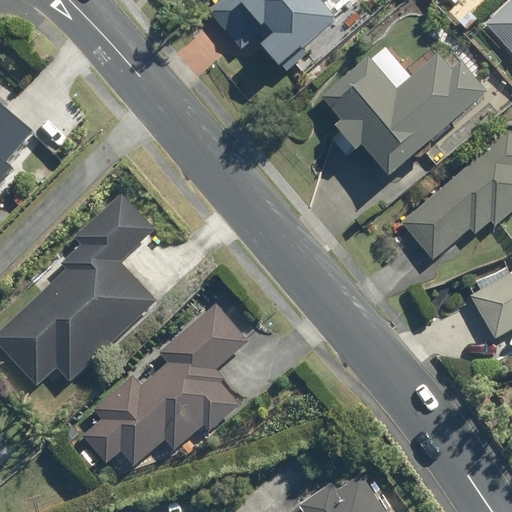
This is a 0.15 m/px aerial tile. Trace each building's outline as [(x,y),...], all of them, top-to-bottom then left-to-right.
[(270,45),(285,64),(342,15),(329,0),(221,0),(214,7),(247,47),(274,23),(283,33),(270,45)] [(511,1),(490,23),(511,46),(511,1)] [(376,59),(329,99),(349,122),(369,144),(397,176),(495,93),(469,62),(461,70),(447,54),(402,92),(376,59)] [(0,203),(35,165),(31,161),(42,149),(0,109),(0,108),(4,104),(0,100),(0,203)] [(511,132),(407,223),(438,259),(491,214),(501,225),(511,215),(511,132)] [(64,271),(71,279),(0,343),(43,390),(64,371),(76,383),(162,305),(125,264),(162,230),(132,196),(83,241),(90,248),(64,271)] [(511,277),(476,298),(501,340),(511,333),(511,277)] [(206,420),(212,427),(237,406),(232,400),(231,399),(222,388),(221,387),(216,381),(212,384),(206,376),(216,367),(246,342),(237,331),(227,320),(226,319),(218,310),(168,353),(176,364),(143,392),(134,382),(100,410),(109,421),(90,438),(108,459),(124,446),(136,461),(168,435),(177,446),(206,420)] [(312,511),(390,511),(366,476),(342,493),(312,511)]
